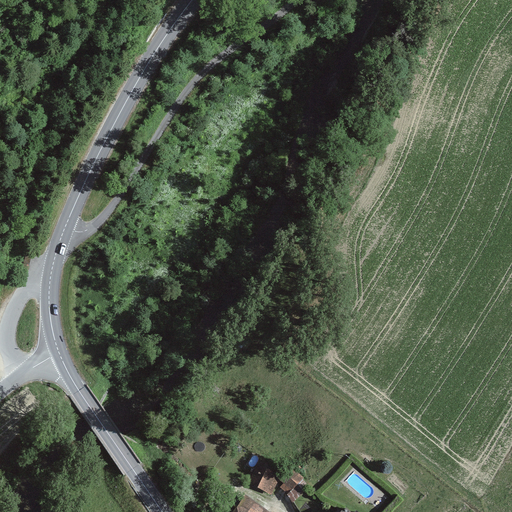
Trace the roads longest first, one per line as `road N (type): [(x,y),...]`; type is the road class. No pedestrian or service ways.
road 1 (secondary): [(192,0),(141,75),(64,228),(48,299),(58,352)]
road 2 (secondary): [(58,352),(162,511)]
